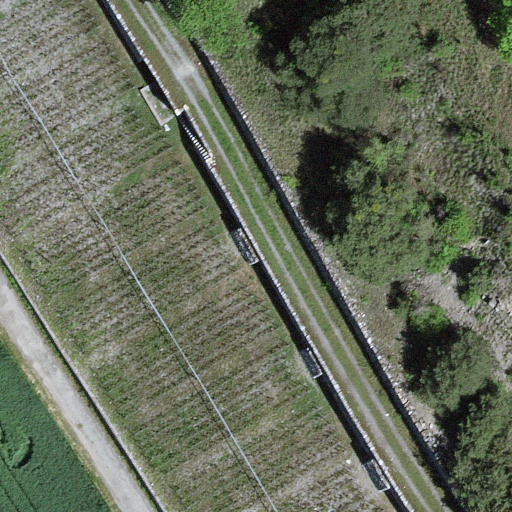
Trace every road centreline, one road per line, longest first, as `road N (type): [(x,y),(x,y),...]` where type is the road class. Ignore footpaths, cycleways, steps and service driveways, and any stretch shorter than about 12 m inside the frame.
road 1 (track): [(142,0),(441,511)]
road 2 (track): [(0,299),(132,511)]
